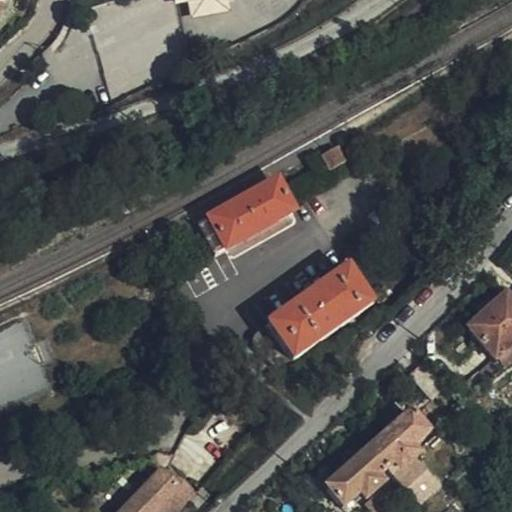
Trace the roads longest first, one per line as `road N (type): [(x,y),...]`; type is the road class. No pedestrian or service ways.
road 1 (residential): [(0,154),(194,93),(388,0)]
road 2 (residential): [(226,511),(376,373),(511,217)]
